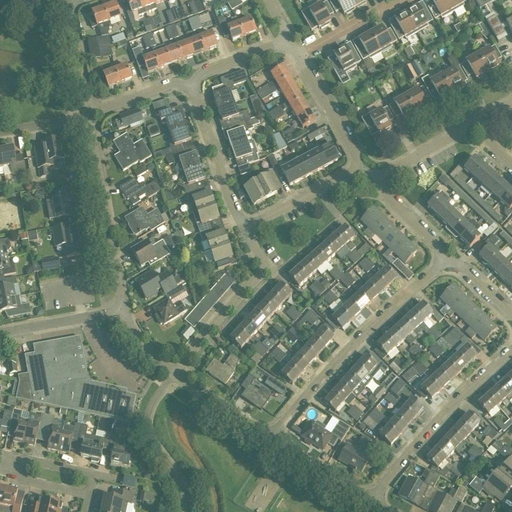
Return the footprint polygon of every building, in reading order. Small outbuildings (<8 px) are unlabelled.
[(139,17),(145,14),(139,0),(129,0),(127,1),(132,15),(137,12),(139,17)] [(146,15),(157,11),(152,0),(139,0),(145,14),(146,14),(146,15)] [(155,6),(166,1),(165,0),(152,0),(157,11),(155,6)] [(231,11),(243,5),(240,0),(229,7),(231,11)] [(351,12),(355,9),(349,0),(331,0),(328,2),(335,14),(341,10),(344,16),(345,15),(346,16),(352,13),(351,12)] [(349,0),(355,9),(359,7),(360,9),(366,5),(365,4),(366,3),(365,1),(366,0),(349,0)] [(442,20),(453,14),(445,0),(432,0),(431,1),(434,6),(428,9),(435,21),(440,18),(442,20)] [(445,0),(453,14),(464,8),(463,5),(469,2),(467,0),(445,0)] [(476,0),(483,10),(501,0),(476,0)] [(203,13),(199,2),(194,4),(194,2),(189,4),(193,17),(203,13)] [(333,15),(326,3),(321,6),(319,4),(301,14),(311,32),(318,28),(319,30),(320,29),(321,31),(327,27),(326,26),(330,23),(327,18),(333,15)] [(109,23),(120,19),(115,5),(103,9),(109,23)] [(406,15),(417,35),(428,28),(427,26),(433,22),(426,10),(420,14),(417,9),(416,10),(415,8),(409,11),(410,13),(406,15)] [(110,25),(109,23),(103,9),(92,13),(93,17),(88,19),(92,29),(103,25),(105,29),(110,28),(110,25)] [(170,11),(175,23),(180,21),(175,10),(170,11)] [(170,25),(175,23),(170,11),(166,13),(170,25)] [(406,41),(417,35),(406,15),(402,17),(401,16),(395,19),(396,20),(395,21),(398,26),(392,30),(398,42),(404,38),(406,41)] [(198,17),(193,19),(197,30),(202,29),(198,17)] [(236,18),(244,38),(256,33),(250,19),(244,22),(242,17),(237,19),(236,18)] [(147,20),(152,32),(157,30),(153,18),(147,20)] [(232,42),(244,38),(236,18),(230,20),(233,26),(227,29),(232,42)] [(497,18),(491,21),(500,42),(509,38),(504,27),(502,28),(497,18)] [(193,32),(197,30),(193,19),(188,21),(193,32)] [(147,34),(152,32),(147,20),(142,22),(147,34)] [(458,27),(461,34),(467,31),(464,24),(458,27)] [(487,41),(491,38),(483,24),(479,26),(483,33),(480,34),(487,41)] [(170,28),(174,39),(179,37),(175,26),(170,28)] [(169,41),(174,39),(170,28),(165,30),(169,41)] [(370,35),(381,55),(392,49),(391,46),(396,43),(390,31),(384,34),(381,29),(380,30),(379,28),(373,32),(374,33),(370,35)] [(147,36),(151,48),(156,46),(152,34),(147,36)] [(200,39),(205,53),(217,48),(212,34),(200,39)] [(370,61),(381,55),(370,35),(366,38),(365,36),(359,39),(360,41),(355,44),(358,49),(356,50),(362,62),(363,61),(365,65),(363,66),(365,70),(372,66),(370,61)] [(147,36),(142,38),(146,50),(151,48),(147,36)] [(194,57),(205,53),(200,39),(189,43),(194,57)] [(117,49),(127,45),(125,41),(116,45),(117,49)] [(182,61),(194,57),(189,43),(177,47),(182,61)] [(152,51),(154,56),(159,70),(171,66),(166,52),(164,47),(152,51)] [(171,66),(182,61),(177,47),(166,52),(171,66)] [(476,54),(487,74),(491,72),(492,73),(497,70),(496,68),(498,68),(495,62),(501,59),(494,47),(488,51),(487,48),(476,54)] [(348,55),(345,49),(341,52),(340,50),(334,54),(335,55),(333,56),(336,61),(330,65),(338,79),(356,69),(355,66),(360,63),(354,51),(348,55)] [(483,76),(487,74),(476,54),(464,61),(466,63),(460,67),(467,79),(473,75),(476,80),(477,79),(478,81),(484,78),(483,76)] [(148,74),(159,70),(154,56),(144,60),(143,56),(135,59),(138,69),(145,67),(148,74)] [(415,82),(421,78),(414,64),(408,68),(415,82)] [(115,71),(120,85),(132,81),(126,66),(115,71)] [(108,69),(110,73),(98,77),(101,87),(107,85),(108,89),(120,85),(115,71),(113,67),(108,69)] [(277,86),(290,79),(283,68),(271,76),(277,86)] [(452,71),(451,69),(440,75),(451,94),(455,92),(456,94),(461,91),(460,89),(465,86),(462,81),(465,80),(458,68),(452,71)] [(244,72),(220,80),(224,93),(213,97),(217,110),(234,105),(230,94),(235,93),(233,88),(248,82),(244,72)] [(447,97),(451,94),(440,75),(439,75),(440,77),(430,83),(427,78),(421,81),(431,99),(437,96),(440,101),(441,100),(442,102),(448,98),(447,97)] [(283,97),(296,89),(290,79),(277,86),(283,97)] [(259,97),(270,90),(267,86),(256,92),(259,97)] [(404,95),(415,115),(419,113),(420,114),(425,111),(424,110),(426,109),(423,104),(429,100),(422,88),(406,98),(405,95),(404,95)] [(290,108),(302,100),(296,89),(283,97),(287,104),(282,107),(285,111),(290,108)] [(262,102),(273,95),(270,90),(259,97),(262,102)] [(411,117),(415,115),(404,95),(393,102),(394,104),(388,108),(395,120),(401,116),(404,121),(405,121),(406,122),(412,119),(411,117)] [(169,135),(186,129),(181,115),(172,118),(170,112),(165,100),(151,105),(155,117),(158,116),(161,125),(165,124),(169,135)] [(296,118),(309,111),(302,100),(290,108),(296,118)] [(234,127),(250,121),(247,111),(237,115),(234,105),(217,110),(222,124),(231,120),(234,127)] [(272,118),(283,112),(280,107),(269,114),(272,118)] [(393,121),(386,109),(380,112),(379,109),(361,119),(372,138),(378,134),(378,136),(380,135),(381,137),(386,133),(386,132),(390,129),(387,124),(393,121)] [(123,129),(142,122),(138,111),(119,118),(123,129)] [(309,111),(296,118),(303,129),(315,121),(309,111)] [(272,118),(274,123),(285,116),(283,112),(272,118)] [(231,150),(252,143),(248,131),(253,130),(250,121),(234,127),(236,133),(226,136),(231,150)] [(284,140),(295,133),(292,128),(281,135),(284,140)] [(166,158),(184,152),(182,145),(191,142),(186,129),(169,135),(173,145),(169,146),(170,149),(161,152),(163,158),(166,157),(166,158)] [(310,136),(313,141),(324,135),(321,130),(310,136)] [(142,141),(133,146),(126,135),(112,144),(119,155),(113,158),(122,173),(138,163),(139,165),(152,157),(145,146),(149,143),(147,138),(142,141)] [(320,151),(328,167),(338,162),(329,146),(327,147),(321,136),(314,141),(320,151)] [(53,161),(64,159),(61,140),(42,143),(42,146),(35,148),(36,158),(40,179),(46,178),(45,168),(54,166),(53,161)] [(246,166),(249,165),(259,162),(252,143),(231,150),(236,163),(244,160),(246,166)] [(0,150),(0,151),(3,169),(4,169),(4,173),(11,172),(11,176),(26,174),(23,155),(15,156),(13,148),(0,150)] [(318,172),(328,167),(320,151),(310,157),(318,172)] [(183,174),(200,168),(195,155),(186,158),(184,152),(166,158),(169,166),(173,165),(176,176),(183,173),(183,174)] [(272,156),(271,156),(267,158),(273,169),(278,166),(273,156),(272,156)] [(309,177),(318,172),(310,157),(301,162),(309,177)] [(473,178),(484,166),(474,158),(464,170),(473,178)] [(299,182),(309,177),(301,162),(291,167),(299,182)] [(249,165),(246,166),(238,169),(240,177),(252,173),(249,165)] [(482,186),(493,175),(484,166),(473,178),(482,186)] [(137,178),(148,172),(144,167),(134,173),(137,178)] [(289,188),(299,182),(291,167),(281,172),(289,188)] [(186,195),(198,191),(196,184),(205,181),(200,168),(183,174),(177,185),(184,190),(186,195)] [(255,181),(265,200),(277,194),(276,193),(282,190),(272,171),(255,181)] [(491,195),(502,183),(493,175),(482,186),(491,195)] [(463,190),(466,186),(457,177),(453,181),(463,190)] [(139,187),(134,180),(120,189),(127,201),(136,196),(139,200),(146,195),(148,199),(161,191),(156,182),(145,188),(143,184),(139,187)] [(253,206),(265,200),(255,181),(252,182),(254,186),(245,190),(253,206)] [(455,195),(459,191),(450,183),(447,187),(455,195)] [(500,203),(510,191),(502,183),(491,195),(500,203)] [(471,198),(475,194),(466,186),(463,190),(471,198)] [(68,205),(72,204),(70,190),(56,193),(57,199),(53,200),(54,206),(47,207),(49,221),(57,219),(57,220),(71,217),(68,205)] [(243,198),(247,196),(244,190),(238,193),(240,198),(242,197),(243,198)] [(209,194),(200,197),(198,191),(186,195),(189,203),(193,202),(197,213),(214,207),(209,194)] [(464,203),(467,199),(459,191),(455,195),(464,203)] [(511,192),(510,191),(500,203),(509,211),(511,208),(511,192)] [(480,207),(484,202),(475,194),(471,198),(480,207)] [(435,216),(445,205),(437,197),(426,207),(435,216)] [(473,211),(476,208),(467,199),(464,203),(473,211)] [(489,215),(492,211),(484,202),(480,207),(489,215)] [(443,224),(460,208),(456,204),(451,210),(445,205),(435,216),(443,224)] [(200,234),(212,230),(209,224),(218,220),(214,207),(193,215),(200,234)] [(450,234),(463,222),(458,217),(464,212),(460,208),(443,224),(447,227),(446,227),(446,228),(446,230),(450,234)] [(481,219),(485,216),(476,208),(473,211),(481,219)] [(366,238),(382,222),(377,217),(379,215),(373,209),(360,222),(368,229),(363,234),(366,238)] [(165,224),(157,210),(145,218),(141,211),(127,220),(130,226),(129,227),(135,236),(136,235),(137,236),(145,231),(145,232),(149,230),(151,233),(165,224)] [(492,211),(489,215),(498,223),(501,219),(492,211)] [(493,224),(485,216),(481,219),(490,228),(493,224)] [(461,241),(476,224),(472,221),(467,226),(463,222),(450,234),(455,239),(457,238),(458,238),(461,241)] [(382,244),(395,231),(389,225),(387,227),(382,222),(366,238),(370,241),(375,236),(382,244)] [(476,224),(461,241),(469,249),(480,238),(475,234),(480,228),(476,224)] [(71,233),(69,226),(51,229),(55,249),(63,247),(65,259),(82,256),(78,232),(71,233)] [(350,253),(358,262),(362,258),(354,250),(355,249),(350,243),(354,239),(344,228),(335,236),(345,248),(350,253)] [(210,253),(227,247),(222,233),(214,236),(212,230),(200,234),(203,243),(207,242),(210,253)] [(393,254),(404,243),(399,238),(401,237),(395,231),(382,244),(389,250),(384,255),(387,258),(385,261),(392,254),(393,254)] [(507,244),(511,240),(502,232),(499,236),(507,244)] [(28,243),(38,241),(36,233),(27,234),(28,243)] [(345,248),(335,236),(326,244),(336,256),(345,248)] [(0,259),(7,258),(6,252),(9,252),(11,249),(9,240),(0,241),(0,259)] [(171,256),(170,255),(162,241),(150,249),(146,241),(131,251),(139,264),(148,258),(150,262),(154,259),(156,264),(166,257),(167,258),(171,256)] [(497,255),(497,256),(500,253),(488,241),(477,251),(481,254),(478,257),(482,261),(482,263),(484,266),(486,266),(497,255)] [(392,254),(385,261),(391,266),(392,266),(401,275),(407,270),(398,261),(399,260),(404,265),(417,253),(411,247),(409,248),(404,243),(393,254),(392,254)] [(326,264),(336,256),(326,244),(316,252),(326,264)] [(229,261),(232,260),(227,247),(210,253),(214,262),(210,264),(213,273),(220,271),(226,269),(231,267),(229,261)] [(171,256),(167,258),(170,264),(181,257),(177,251),(170,255),(171,256)] [(317,272),(326,264),(316,252),(307,261),(317,272)] [(346,257),(354,265),(358,262),(350,253),(346,257)] [(505,263),(497,256),(497,255),(486,266),(495,274),(505,263)] [(7,258),(0,259),(0,271),(2,271),(3,277),(16,275),(14,266),(11,263),(9,264),(7,258)] [(43,273),(60,270),(58,258),(41,261),(41,262),(43,272),(43,273)] [(362,262),(370,271),(375,267),(366,258),(362,262)] [(308,280),(317,272),(307,261),(298,269),(308,280)] [(367,274),(370,271),(362,262),(359,265),(367,274)] [(503,282),(511,273),(511,270),(505,263),(495,274),(503,282)] [(332,270),(340,279),(344,275),(336,266),(332,270)] [(224,276),(233,285),(237,280),(230,273),(228,273),(226,269),(220,271),(221,273),(217,274),(219,276),(216,279),(219,282),(220,281),(224,276)] [(299,288),(308,280),(298,269),(289,277),(299,288)] [(377,278),(387,289),(396,281),(386,269),(377,278)] [(336,282),(340,279),(332,270),(328,273),(336,282)] [(168,272),(156,279),(152,272),(137,282),(148,301),(158,295),(156,292),(161,290),(165,297),(182,286),(182,287),(187,284),(185,273),(172,280),(168,272)] [(511,290),(511,273),(503,282),(511,291),(511,290)] [(343,278),(351,286),(355,283),(347,274),(343,278)] [(230,289),(233,285),(224,276),(220,281),(230,289)] [(347,290),(351,286),(343,278),(339,281),(347,290)] [(378,298),(387,289),(377,278),(368,287),(378,298)] [(0,300),(15,298),(15,297),(13,286),(17,285),(16,279),(2,281),(3,287),(0,288),(0,300)] [(226,293),(230,289),(220,281),(219,282),(216,285),(226,293)] [(313,285),(321,295),(325,291),(317,282),(313,285)] [(155,317),(161,325),(163,324),(164,326),(183,314),(186,312),(181,303),(173,308),(168,301),(171,299),(172,301),(186,292),(185,292),(189,289),(187,284),(182,287),(182,286),(165,297),(168,301),(154,310),(157,316),(155,317)] [(221,298),(226,293),(216,285),(212,290),(221,298)] [(272,295),(282,305),(291,295),(280,285),(272,295)] [(317,298),(321,295),(313,285),(309,289),(317,298)] [(369,306),(378,298),(368,287),(359,295),(369,306)] [(451,310),(462,299),(456,294),(458,293),(452,287),(440,299),(451,310)] [(218,302),(221,298),(212,290),(208,294),(218,302)] [(360,315),(350,303),(341,311),(335,304),(338,301),(330,292),(326,296),(351,323),(360,315)] [(214,307),(218,302),(208,294),(204,299),(214,307)] [(274,314),(282,305),(272,295),(263,304),(274,314)] [(360,315),(369,306),(359,295),(350,303),(360,315)] [(348,326),(351,323),(326,296),(323,299),(330,307),(329,309),(336,316),(331,320),(342,332),(342,331),(344,333),(349,328),(348,326)] [(0,313),(8,312),(8,313),(10,319),(31,315),(29,305),(21,306),(19,297),(15,297),(15,298),(0,300),(0,313)] [(210,311),(214,307),(204,299),(200,303),(210,311)] [(462,321),(474,308),(468,303),(467,304),(462,299),(451,310),(448,313),(446,315),(449,319),(454,314),(462,321)] [(206,316),(210,311),(200,303),(196,308),(206,316)] [(266,323),(274,314),(263,304),(255,313),(266,323)] [(413,313),(423,324),(432,316),(422,305),(415,311),(413,313)] [(289,311),(298,319),(302,315),(293,307),(289,311)] [(202,320),(206,316),(196,308),(192,312),(202,320)] [(468,337),(484,321),(479,316),(480,314),(474,308),(462,321),(469,328),(464,334),(468,337)] [(446,315),(448,313),(443,309),(439,313),(444,317),(446,315)] [(295,323),(298,319),(289,311),(286,314),(295,323)] [(315,322),(318,318),(310,311),(298,324),(301,328),(306,322),(312,327),(316,323),(315,322)] [(198,325),(202,320),(192,312),(188,317),(198,325)] [(257,332),(266,323),(255,313),(246,322),(257,332)] [(414,333),(423,324),(413,313),(403,322),(414,333)] [(194,329),(198,325),(188,317),(184,321),(194,329)] [(484,321),(468,337),(471,340),(476,335),(484,343),(497,330),(490,324),(489,326),(484,321)] [(249,341),(257,332),(246,322),(238,331),(249,341)] [(414,333),(403,322),(394,330),(404,341),(405,341),(414,333)] [(285,336),(286,334),(277,326),(273,330),(282,338),(285,336)] [(428,331),(437,340),(441,336),(433,326),(429,330),(428,331)] [(288,332),(297,341),(301,337),(292,328),(288,332)] [(456,356),(467,367),(476,358),(468,349),(472,345),(455,328),(442,340),(441,339),(440,339),(446,345),(447,345),(451,349),(459,341),(465,347),(456,356)] [(279,342),(282,338),(273,330),(270,333),(274,337),(270,342),(274,346),(279,341),(279,342)] [(314,339),(325,349),(333,340),(322,330),(314,339)] [(395,349),(404,341),(394,330),(385,338),(395,349)] [(240,350),(249,341),(238,331),(229,340),(240,350)] [(434,343),(437,340),(428,331),(425,334),(434,343)] [(294,344),(297,341),(288,332),(286,334),(285,336),(294,344)] [(16,399),(84,415),(90,416),(109,420),(114,421),(130,425),(136,397),(89,386),(80,338),(33,346),(35,355),(25,357),(28,375),(18,377),(20,384),(16,399)] [(386,358),(395,349),(385,338),(376,347),(386,358)] [(316,358),(325,349),(314,339),(305,348),(316,358)] [(442,350),(446,345),(440,339),(431,347),(440,357),(444,352),(442,350)] [(255,347),(264,355),(268,351),(259,343),(255,347)] [(412,349),(420,358),(424,354),(416,345),(412,349)] [(261,359),(264,355),(255,347),(252,350),(261,359)] [(431,347),(428,350),(437,360),(440,357),(431,347)] [(273,352),(282,361),(286,356),(277,348),(273,352)] [(308,367),(316,358),(305,348),(297,357),(308,367)] [(417,361),(420,358),(412,349),(408,352),(417,361)] [(279,364),(282,361),(273,352),(270,356),(279,364)] [(232,373),(241,360),(233,355),(223,368),(213,362),(206,373),(209,375),(209,376),(210,377),(210,376),(216,380),(217,378),(226,384),(225,386),(234,374),(232,373)] [(458,375),(467,367),(456,356),(447,364),(458,375)] [(300,376),(308,367),(297,357),(289,366),(300,376)] [(357,367),(368,377),(372,380),(380,371),(384,374),(388,370),(380,362),(376,367),(365,357),(357,367)] [(398,377),(402,373),(401,372),(405,369),(396,360),(389,368),(398,377)] [(415,366),(423,375),(428,371),(420,362),(415,366)] [(9,375),(18,374),(16,365),(7,363),(9,375)] [(449,384),(458,375),(447,364),(439,373),(449,384)] [(292,386),(300,376),(289,366),(281,376),(292,386)] [(420,378),(423,375),(415,366),(412,369),(420,378)] [(360,385),(368,377),(357,367),(348,376),(364,390),(365,389),(360,385)] [(440,392),(449,384),(439,373),(430,381),(440,392)] [(393,383),(397,379),(392,374),(388,378),(393,383)] [(260,412),(267,402),(257,395),(259,393),(250,387),(255,380),(249,376),(241,388),(246,391),(241,398),(260,412)] [(360,395),(364,390),(348,376),(340,385),(356,399),(356,398),(352,395),(356,391),(360,395)] [(506,400),(511,394),(511,387),(505,380),(496,389),(506,400)] [(431,401),(440,392),(430,381),(421,390),(431,401)] [(271,390),(282,397),(287,390),(276,382),(271,390)] [(348,407),(356,399),(340,385),(332,394),(343,404),(344,404),(348,407)] [(368,393),(377,402),(381,397),(372,389),(368,393)] [(497,408),(506,400),(496,389),(487,397),(497,408)] [(387,396),(397,404),(401,399),(391,391),(387,396)] [(374,405),(377,402),(368,393),(365,397),(374,405)] [(335,414),(343,404),(332,394),(324,403),(335,414)] [(394,407),(397,404),(387,396),(384,399),(394,407)] [(488,416),(497,408),(487,397),(478,406),(488,416)] [(400,407),(414,419),(423,410),(411,400),(407,404),(405,402),(400,407)] [(350,411),(360,419),(363,415),(354,406),(350,411)] [(406,429),(414,419),(400,407),(397,411),(400,413),(395,419),(406,429)] [(29,421),(21,419),(23,412),(13,410),(13,414),(9,429),(8,434),(7,437),(14,439),(13,442),(24,444),(29,421)] [(375,410),(371,414),(380,422),(384,418),(375,410)] [(356,422),(360,419),(350,411),(347,414),(356,422)] [(0,426),(9,429),(13,414),(8,413),(6,422),(0,420),(0,426)] [(377,426),(380,422),(371,414),(368,418),(377,426)] [(29,421),(24,444),(35,447),(39,428),(45,429),(48,417),(41,415),(40,419),(38,419),(37,423),(29,421)] [(87,432),(90,416),(84,415),(82,426),(81,431),(87,432)] [(460,424),(471,434),(479,425),(468,415),(460,424)] [(58,452),(63,429),(55,427),(56,423),(54,422),(55,418),(48,417),(45,429),(51,431),(47,450),(58,452)] [(511,424),(509,421),(504,426),(498,418),(493,422),(503,433),(511,424)] [(398,438),(406,429),(395,419),(387,428),(398,438)] [(113,426),(114,421),(109,420),(105,440),(95,438),(94,443),(90,459),(91,459),(91,462),(98,463),(100,461),(104,446),(109,448),(111,435),(112,435),(114,426),(113,426)] [(129,430),(130,425),(114,421),(113,426),(114,426),(129,430)] [(342,441),(350,429),(339,422),(329,436),(319,430),(318,432),(309,426),(301,438),(305,441),(304,444),(310,447),(312,445),(314,443),(323,449),(326,445),(333,449),(339,439),(342,441)] [(81,431),(82,426),(75,424),(74,428),(64,426),(64,429),(63,429),(58,452),(69,454),(70,451),(76,452),(81,431)] [(462,443),(471,434),(460,424),(451,433),(462,443)] [(8,434),(9,429),(0,426),(0,433),(8,434)] [(486,448),(498,436),(489,426),(482,434),(486,438),(482,444),(486,448)] [(390,447),(398,438),(387,428),(379,437),(390,447)] [(454,452),(462,443),(451,433),(443,442),(454,452)] [(117,436),(112,435),(111,435),(109,448),(109,449),(114,450),(111,463),(121,466),(121,465),(128,466),(131,453),(124,451),(125,450),(118,448),(119,441),(117,436)] [(364,456),(372,443),(362,437),(355,450),(348,446),(338,461),(360,474),(369,459),(364,456)] [(90,459),(94,443),(84,441),(80,457),(90,459)] [(446,461),(454,452),(443,442),(435,451),(446,461)] [(511,486),(511,461),(510,460),(511,458),(511,454),(504,448),(504,449),(496,442),(491,448),(499,455),(508,463),(498,474),(511,486)] [(470,450),(479,459),(483,454),(474,446),(470,450)] [(476,462),(479,459),(470,450),(467,453),(476,462)] [(437,470),(446,461),(435,451),(426,460),(437,470)] [(452,467),(461,475),(465,471),(456,463),(452,467)] [(458,479),(461,475),(452,467),(449,470),(458,479)] [(501,503),(511,488),(511,486),(496,473),(485,487),(476,479),(469,487),(478,496),(482,491),(488,496),(490,494),(501,503)] [(424,484),(422,487),(408,479),(398,497),(413,505),(417,497),(426,502),(433,489),(440,478),(434,475),(428,487),(424,484)] [(124,478),(122,487),(134,490),(137,480),(124,478)] [(461,504),(468,492),(460,487),(453,499),(461,504)] [(7,489),(1,511),(20,511),(22,506),(15,504),(18,492),(7,489)] [(433,489),(426,502),(434,507),(431,511),(451,511),(455,505),(441,497),(442,494),(433,489)] [(112,511),(126,511),(128,505),(132,506),(134,495),(112,491),(111,498),(104,497),(101,510),(112,511)] [(151,502),(153,495),(142,493),(140,502),(146,504),(147,501),(151,502)] [(39,500),(38,507),(29,505),(27,511),(48,511),(51,501),(46,500),(46,501),(39,500)] [(56,502),(51,501),(48,511),(61,511),(63,505),(56,504),(56,502)]
